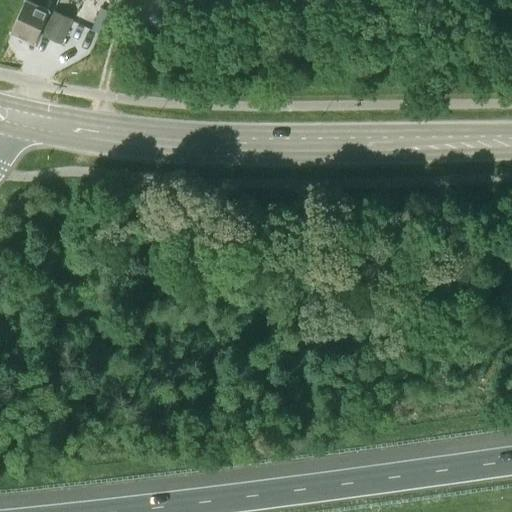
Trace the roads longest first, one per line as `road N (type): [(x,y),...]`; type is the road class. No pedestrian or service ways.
road 1 (tertiary): [(511,141),(152,138),(15,119)]
road 2 (motorway): [(511,458),(109,511)]
